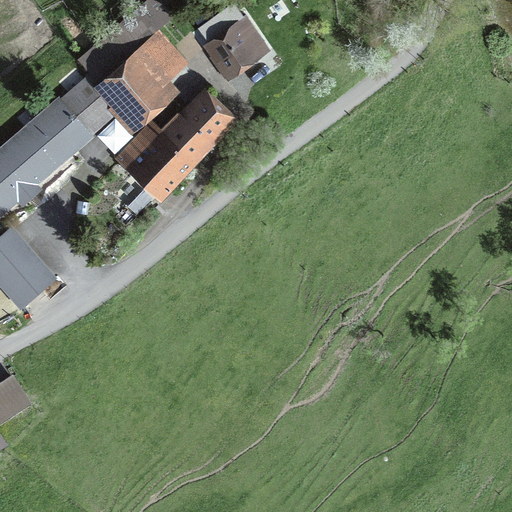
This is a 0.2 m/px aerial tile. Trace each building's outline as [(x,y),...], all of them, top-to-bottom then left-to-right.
[(91,74),(120,109),(132,123),(170,91),(159,78),(180,60),(151,25),(172,8),(165,0),(148,0),(78,58),(91,74)] [(271,48),(244,6),(196,37),(223,79),(271,48)] [(0,209),(120,109),(91,74),(60,100),(0,150),(0,209)] [(206,94),(168,136),(193,159),(231,116),(206,94)] [(162,193),(193,159),(168,136),(153,123),(122,157),(162,193)] [(53,278),(10,228),(0,235),(0,281),(21,306),(53,278)] [(12,375),(0,383),(0,418),(29,399),(12,375)]
